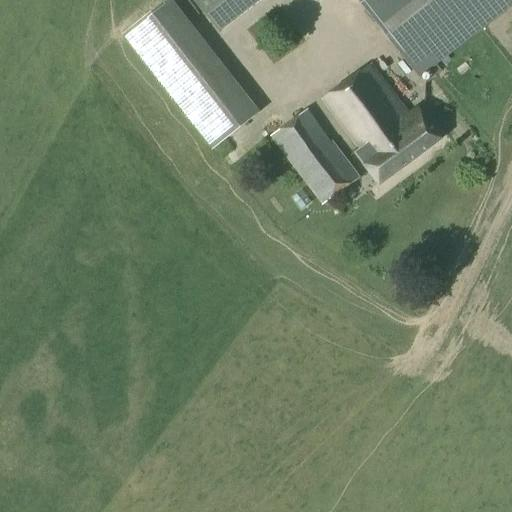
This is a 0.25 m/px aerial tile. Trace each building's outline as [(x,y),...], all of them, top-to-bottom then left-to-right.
[(186,0),(214,35),(258,0),(186,0)] [(511,5),(511,0),(355,0),(418,80),(511,5)] [(211,153),(256,117),(166,3),(121,38),(211,153)] [(322,100),(359,150),(354,154),(377,186),(439,141),(417,110),(408,116),(371,65),(322,100)] [(269,137),(321,206),(359,179),(307,110),(269,137)]
